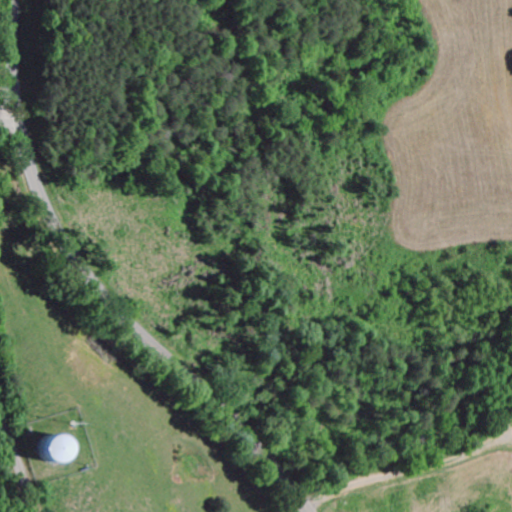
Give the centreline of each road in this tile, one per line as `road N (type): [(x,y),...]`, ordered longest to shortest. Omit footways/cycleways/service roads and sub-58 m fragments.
road 1 (tertiary): [(13,0),(9,65),(20,123),(63,250),(307,511)]
road 2 (residential): [(0,494),(20,123)]
